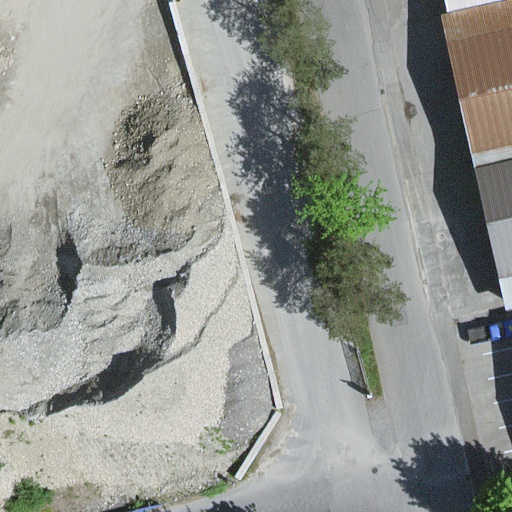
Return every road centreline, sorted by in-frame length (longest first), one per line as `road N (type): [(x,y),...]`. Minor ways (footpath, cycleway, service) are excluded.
road 1 (unclassified): [(334,0),(437,495)]
road 2 (unclassified): [(278,511),(437,495)]
